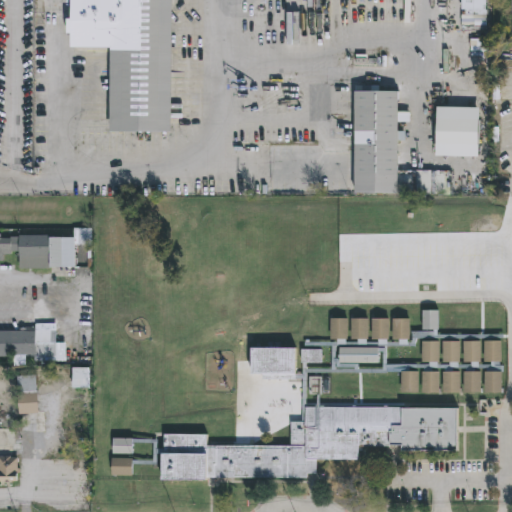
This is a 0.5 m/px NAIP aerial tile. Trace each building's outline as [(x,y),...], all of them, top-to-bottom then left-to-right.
[(171,0),(170,130),(108,129),(109,49),(69,48),(69,34),(65,34),(65,20),(69,20),(69,0),(171,0)] [(406,84),(406,87),(410,87),(410,94),(399,94),(399,131),(406,131),(406,141),(398,141),(398,192),(355,192),(355,94),(356,94),(356,87),(364,87),(364,94),(383,94),(383,84),(406,84)] [(49,236),(49,238),(75,238),(75,268),(49,268),(49,260),(19,260),(19,253),(12,253),(12,255),(3,255),(3,262),(0,262),(0,239),(10,239),(10,237),(19,237),(19,236),(49,236)] [(437,329),(438,329),(438,334),(504,334),(504,338),(416,338),(416,346),(336,345),(335,358),(338,358),(338,347),(378,347),(386,347),(386,364),(430,364),(430,362),(421,362),(421,340),(438,340),(438,364),(450,364),(450,362),(441,362),(441,340),(458,341),(458,364),(471,364),(471,361),(462,361),(463,340),(479,340),(479,364),(491,364),(491,361),(483,361),(483,340),(500,340),(500,361),(494,361),(494,365),(503,365),(503,372),(501,372),(501,392),(483,392),(483,371),(487,371),(487,368),(474,368),(474,371),(480,371),(479,393),(462,392),(462,371),(466,371),(466,368),(452,368),(452,371),(459,371),(459,392),(442,392),(442,371),(445,371),(445,368),(432,368),(432,371),(438,371),(438,392),(420,392),(421,371),(424,371),(424,368),(410,368),(410,370),(417,371),(416,392),(399,392),(399,371),(405,371),(405,368),(387,368),(387,373),(306,372),(306,407),(455,407),(455,451),(400,450),(400,444),(388,444),(388,446),(362,446),(362,451),(358,451),(358,460),(315,459),(315,473),(305,473),(305,478),(203,477),(203,480),(158,480),(158,453),(157,453),(157,468),(153,468),(153,464),(131,464),(131,475),(110,475),(110,458),(131,458),(131,460),(153,460),(153,442),(131,442),(130,453),(111,453),(111,438),(158,438),(158,448),(162,448),(162,434),(205,434),(205,445),(289,445),(289,421),(302,421),(302,379),(261,378),(261,374),(248,374),(248,347),(293,347),(293,373),(302,373),(302,363),(299,363),(299,349),(321,349),(321,363),(306,363),(306,368),(331,368),(332,346),(304,345),(304,341),(337,342),(337,339),(329,339),(329,317),(346,317),(346,342),(358,342),(358,339),(349,339),(349,317),(367,317),(366,342),(378,342),(378,339),(370,339),(370,317),(387,317),(387,341),(399,341),(399,339),(391,339),(391,318),(408,318),(408,342),(412,342),(412,331),(434,331),(434,329),(421,329),(421,310),(437,310),(437,329)] [(24,327),(24,330),(34,330),(34,356),(0,356),(0,330),(18,330),(18,327),(24,327)] [(88,388),(70,388),(70,367),(88,367),(88,388)] [(37,412),(17,413),(15,376),(35,375),(37,412)] [(0,456),(16,457),(16,482),(0,481),(0,456)]
